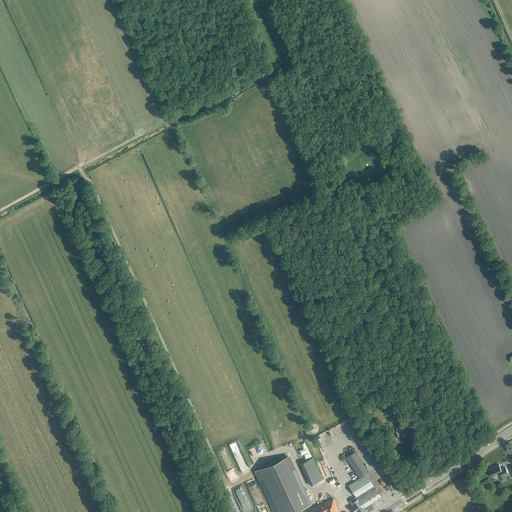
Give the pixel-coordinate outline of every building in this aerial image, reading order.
[(410,432),(408,427),(407,426),(404,427),(404,426),(400,428),(400,427),(396,429),(397,431),(396,431),(399,437),(410,432)] [(320,442),(316,443),(321,457),(325,455),(320,442)] [(301,458),(314,454),(310,444),(298,448),(301,458)] [(346,457),(359,477),(368,471),(355,451),(346,457)] [(291,511),(311,503),(305,490),(289,456),(254,472),(272,511),(291,511)] [(322,480),(312,458),(301,463),(310,485),(322,480)] [(330,463),(326,465),(331,474),(334,472),(330,463)] [(501,476),(508,473),(505,467),(501,469),(499,465),(488,469),(492,477),(500,473),(501,476)] [(366,474),(348,485),(356,497),(357,496),(364,506),(365,506),(368,511),(373,508),(371,504),(381,497),(366,474)] [(366,510),(364,506),(357,496),(356,497),(350,501),(353,506),(351,507),(353,511),(354,511),(357,511),(366,511),(365,510),(366,510)] [(270,511),(264,498),(259,500),(264,511),(270,511)] [(339,511),(333,498),(309,509),(310,511),(339,511)]
